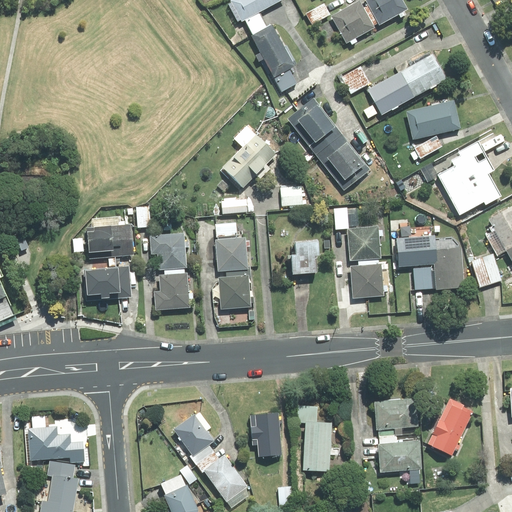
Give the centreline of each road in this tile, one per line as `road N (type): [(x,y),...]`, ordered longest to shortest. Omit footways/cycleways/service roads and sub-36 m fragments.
road 1 (tertiary): [(108,366),(511,336)]
road 2 (residential): [(108,366),(119,511)]
